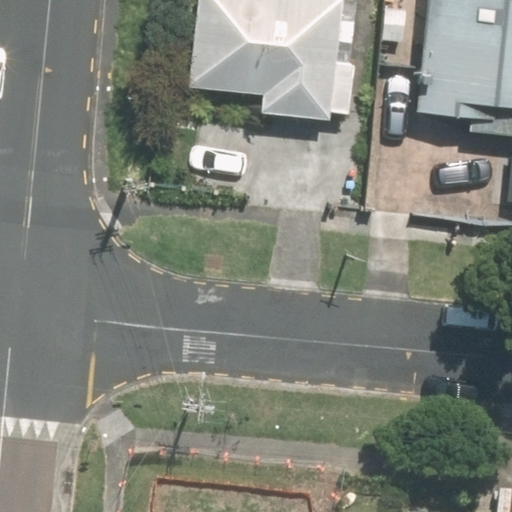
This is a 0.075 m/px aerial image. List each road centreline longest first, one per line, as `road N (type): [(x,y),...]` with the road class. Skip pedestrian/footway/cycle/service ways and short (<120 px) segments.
road 1 (residential): [(511,361),(14,311)]
road 2 (tertiary): [(14,311),(48,0)]
road 3 (tertiary): [(0,470),(14,311)]
